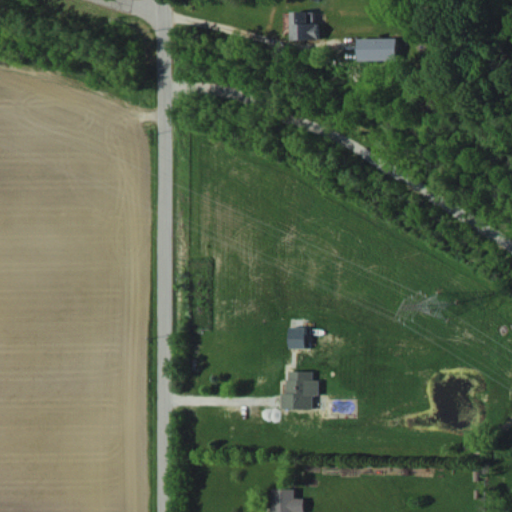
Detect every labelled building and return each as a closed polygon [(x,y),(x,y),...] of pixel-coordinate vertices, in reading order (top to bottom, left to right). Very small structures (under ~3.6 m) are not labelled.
[(293,39),(321,39),(321,22),(316,22),(316,11),(293,11),(293,39)] [(400,36),(360,36),(361,59),(400,59),(400,36)] [(309,327),(293,326),(292,348),(309,348),(309,327)] [(315,371),(290,370),(289,392),(284,392),(284,408),(315,408),(315,394),(321,395),(322,379),(315,379),(315,371)] [(273,488),(273,511),(304,511),(307,511),(306,498),(298,498),(297,488),(273,488)]
